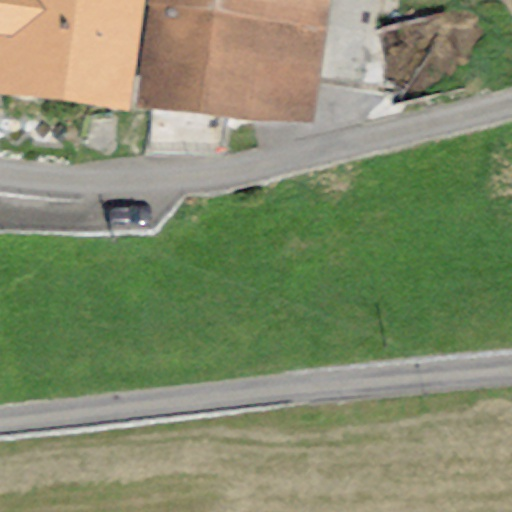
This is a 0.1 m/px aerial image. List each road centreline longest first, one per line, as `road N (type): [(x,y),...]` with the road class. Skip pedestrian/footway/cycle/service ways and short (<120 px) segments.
road 1 (residential): [(511,107),(202,181),(0,174)]
road 2 (residential): [(511,373),(0,430)]
